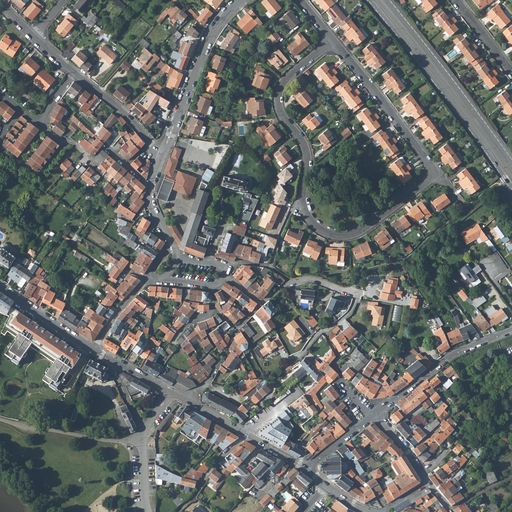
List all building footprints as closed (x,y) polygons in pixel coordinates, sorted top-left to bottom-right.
[(11,0),(21,8),(27,0),(11,0)] [(32,3),(23,13),(32,20),(40,10),(38,8),(40,5),(35,0),(32,3)] [(93,2),(91,0),(79,0),(74,7),(78,11),(82,14),(93,2)] [(112,0),(124,9),(127,6),(119,0),(112,0)] [(204,0),(215,8),(221,0),(204,0)] [(263,0),(262,1),(273,15),(282,8),(275,0),(263,0)] [(317,0),(326,11),(327,10),(335,4),(331,0),(317,0)] [(422,0),(421,2),(428,10),(436,4),(433,0),(422,0)] [(472,0),(472,1),(480,10),(486,5),(487,5),(493,1),(492,0),(472,0)] [(335,4),(327,10),(332,17),(331,18),(334,21),(344,13),(335,3),(335,4)] [(167,8),(156,21),(160,23),(168,14),(171,16),(170,17),(172,18),(171,20),(174,23),(178,18),(179,17),(177,15),(181,10),(174,5),(171,8),(170,7),(168,9),(167,8)] [(498,5),(485,15),(490,21),(492,20),(494,23),(495,23),(501,30),(509,22),(502,13),(503,12),(498,5)] [(213,13),(206,8),(199,17),(194,12),(192,14),(197,20),(203,25),(207,19),(207,18),(209,16),(210,16),(213,13)] [(292,9),(283,17),(292,29),(301,22),(293,13),(295,12),(292,9)] [(179,17),(178,18),(182,21),(187,15),(185,13),(181,10),(177,15),(179,17)] [(253,17),(248,12),(246,15),(247,16),(242,20),(241,19),(238,23),(247,33),(258,23),(261,25),(263,23),(259,17),(255,20),(253,17)] [(434,19),(442,28),(453,18),(450,15),(447,18),(442,12),(434,19)] [(64,20),(55,30),(63,37),(76,21),(67,13),(64,17),(66,19),(64,20)] [(84,16),(81,20),(87,24),(88,23),(94,15),(91,13),(86,19),(84,16)] [(453,18),(442,28),(449,36),(456,29),(452,24),(455,21),(453,18)] [(345,34),(348,37),(359,29),(353,23),(351,20),(343,26),(348,32),(345,34)] [(169,29),(168,30),(171,33),(173,34),(177,30),(173,26),(169,29)] [(187,34),(198,38),(201,30),(190,26),(187,34)] [(511,27),(511,26),(502,33),(505,38),(504,38),(508,43),(509,42),(511,45),(510,46),(511,48),(511,27)] [(359,29),(348,37),(350,41),(353,38),(358,44),(366,38),(359,29)] [(177,30),(173,34),(176,36),(178,38),(182,35),(177,30)] [(104,33),(103,34),(110,39),(112,36),(105,31),(104,33)] [(231,31),(220,47),(233,52),(235,49),(232,47),(239,37),(231,31)] [(299,38),(288,47),(295,56),(310,43),(303,35),(300,31),(296,35),(299,38)] [(6,34),(0,42),(0,45),(6,49),(5,51),(13,57),(22,43),(16,40),(14,42),(12,41),(12,40),(9,38),(10,36),(6,34)] [(458,49),(462,54),(474,45),(471,42),(468,44),(464,39),(463,39),(461,36),(455,40),(453,42),(458,49)] [(142,39),(139,43),(145,48),(145,49),(149,44),(142,39)] [(183,41),(178,52),(189,57),(195,43),(187,40),(186,43),(183,41)] [(66,49),(61,55),(67,60),(72,55),(68,52),(74,44),(72,42),(66,49)] [(365,58),(367,62),(378,53),(371,44),(363,50),(368,56),(365,58)] [(117,56),(104,45),(97,53),(110,64),(117,56)] [(474,45),(462,54),(468,61),(472,67),(480,60),(473,51),(476,48),(474,45)] [(138,65),(142,67),(152,55),(145,49),(145,48),(142,52),(143,53),(139,59),(140,60),(138,63),(138,65)] [(272,56),(268,59),(272,64),(275,64),(278,68),(281,65),(281,64),(283,62),(284,64),(289,60),(279,48),(276,51),(276,54),(274,56),(272,56)] [(75,55),(72,59),(80,66),(87,58),(82,53),(79,50),(79,51),(75,55)] [(189,57),(178,52),(176,59),(177,60),(174,67),(184,71),(189,57)] [(142,67),(141,68),(142,69),(146,72),(155,61),(157,62),(160,58),(154,53),(152,55),(142,67)] [(378,53),(367,62),(370,65),(373,63),(378,68),(385,62),(378,53)] [(224,57),(217,54),(215,58),(216,59),(213,67),(222,70),(225,61),(223,61),(224,57)] [(29,57),(20,67),(30,76),(39,66),(29,57)] [(125,60),(120,66),(126,71),(131,65),(125,60)] [(480,60),(472,67),(476,71),(484,64),(480,60)] [(82,69),(86,72),(90,67),(86,64),(82,69)] [(317,70),(324,79),(335,69),(333,66),(330,69),(325,64),(318,69),(317,70)] [(484,64),(476,71),(482,80),(494,71),(492,68),(488,70),(484,64)] [(259,75),(255,86),(267,90),(269,84),(268,84),(269,79),(271,79),(272,76),(264,73),(265,70),(264,69),(261,68),(262,67),(257,65),(255,72),(257,72),(256,74),(257,74),(259,75)] [(90,67),(86,72),(91,75),(95,70),(91,66),(90,67)] [(164,72),(171,75),(170,76),(175,78),(174,81),(179,83),(183,75),(173,70),(169,66),(164,72)] [(43,69),(33,80),(46,91),(55,80),(51,76),(50,77),(45,73),(47,72),(43,69)] [(335,69),(324,79),(331,87),(339,81),(335,75),(338,73),(335,69)] [(385,83),(387,86),(398,78),(391,69),(383,74),(387,80),(385,83)] [(222,75),(210,70),(207,79),(208,79),(205,89),(214,92),(216,88),(217,88),(221,79),(220,79),(222,75)] [(494,71),(482,80),(485,83),(489,88),(489,89),(498,82),(493,77),(496,74),(494,71)] [(170,76),(168,84),(172,85),(171,86),(177,88),(179,83),(174,81),(175,78),(170,76)] [(398,78),(387,86),(390,90),(393,88),(397,93),(405,88),(398,78)] [(346,99),(358,90),(355,87),(352,89),(348,84),(349,83),(346,80),(336,88),(339,92),(340,91),(346,99)] [(74,81),(67,90),(70,92),(75,96),(77,93),(82,87),(75,82),(74,81)] [(120,86),(114,94),(123,101),(130,93),(122,87),(120,86)] [(91,95),(82,87),(77,93),(80,96),(78,99),(84,103),(85,102),(85,101),(86,102),(91,95)] [(304,87),(295,95),(296,96),(305,107),(313,100),(306,91),(307,90),(304,87)] [(67,90),(64,94),(66,95),(68,94),(73,98),(75,96),(70,92),(67,90)] [(150,90),(139,102),(146,109),(150,111),(156,102),(156,100),(159,96),(156,93),(150,90)] [(358,90),(346,99),(354,108),(362,101),(357,96),(361,93),(358,90)] [(496,97),(502,107),(511,99),(511,95),(508,97),(504,91),(496,97)] [(82,106),(80,108),(89,115),(91,113),(91,112),(88,109),(97,97),(92,93),(91,95),(86,102),(85,101),(85,102),(84,103),(82,106)] [(200,99),(196,110),(207,114),(212,100),(211,99),(212,95),(205,93),(203,96),(201,95),(199,99),(200,99)] [(403,108),(405,111),(416,103),(409,94),(402,100),(406,106),(403,108)] [(159,96),(156,100),(159,102),(159,104),(166,108),(170,102),(159,96)] [(256,97),(249,98),(249,110),(250,110),(251,115),(266,115),(265,108),(264,108),(264,105),(265,105),(265,99),(256,100),(256,97)] [(63,107),(66,104),(62,101),(60,99),(57,103),(50,115),(52,117),(50,120),(56,124),(52,129),(60,136),(65,130),(63,129),(65,127),(58,121),(59,120),(59,121),(67,109),(63,107)] [(511,99),(502,107),(509,116),(511,112),(511,99)] [(0,101),(0,112),(3,115),(2,116),(8,120),(15,111),(2,100),(1,102),(0,101)] [(138,102),(132,108),(138,113),(137,114),(139,115),(140,114),(141,115),(145,110),(146,109),(139,102),(138,102)] [(416,103),(405,111),(408,115),(411,113),(415,118),(423,112),(416,103)] [(359,114),(365,123),(377,114),(375,111),(371,114),(367,108),(359,114)] [(141,115),(140,116),(141,117),(142,116),(143,117),(141,119),(148,125),(156,117),(150,111),(146,109),(145,110),(141,115)] [(97,137),(98,138),(103,143),(104,141),(111,133),(108,130),(112,124),(113,124),(118,120),(118,119),(118,118),(112,113),(111,114),(103,124),(102,126),(104,127),(101,132),(97,137)] [(377,114),(365,123),(372,132),(380,126),(376,120),(379,117),(377,114)] [(320,122),(315,116),(312,118),(310,115),(303,120),(305,124),(307,123),(312,130),(320,123),(320,122)] [(422,133),(424,136),(435,128),(438,126),(435,122),(432,124),(426,116),(418,121),(420,124),(425,131),(422,133)] [(199,135),(199,134),(203,126),(204,121),(193,117),(191,120),(192,121),(189,131),(187,130),(186,134),(192,135),(193,133),(199,135)] [(73,133),(79,127),(74,122),(73,121),(68,127),(73,133)] [(39,129),(30,122),(13,144),(7,139),(2,145),(17,157),(39,129)] [(263,122),(256,128),(260,134),(261,133),(264,137),(261,139),(267,146),(270,144),(271,145),(282,135),(279,131),(277,132),(274,128),(275,128),(272,124),(267,127),(263,122)] [(342,135),(349,130),(347,127),(340,132),(342,135)] [(125,128),(118,132),(120,136),(121,136),(128,133),(125,128)] [(435,128),(424,136),(427,140),(430,138),(434,144),(442,138),(435,128)] [(328,129),(319,136),(323,142),(324,141),(326,144),(323,147),(325,150),(336,141),(331,134),(332,134),(328,129)] [(350,134),(352,133),(349,130),(342,135),(345,138),(350,134)] [(382,130),(372,136),(375,140),(377,138),(383,147),(395,138),(393,135),(389,138),(385,132),(384,133),(382,130)] [(118,132),(108,144),(111,147),(113,144),(116,141),(120,136),(118,132)] [(128,138),(130,139),(139,149),(140,148),(143,145),(145,143),(141,139),(138,136),(136,133),(133,136),(131,134),(130,135),(130,136),(128,138)] [(84,139),(80,144),(83,147),(87,150),(86,151),(93,156),(99,148),(102,144),(103,143),(98,138),(97,137),(94,141),(86,135),(83,138),(84,139)] [(59,145),(47,136),(25,163),(29,166),(30,165),(36,170),(38,167),(40,169),(43,166),(40,164),(42,162),(45,164),(47,161),(44,159),(47,157),(49,158),(51,156),(49,154),(51,151),(53,153),(55,150),(53,149),(55,146),(57,148),(59,145)] [(395,138),(383,147),(390,156),(398,150),(394,144),(397,142),(395,138)] [(126,140),(124,141),(129,147),(128,148),(127,149),(133,155),(139,149),(130,139),(127,141),(126,140)] [(122,149),(119,152),(127,160),(133,155),(127,149),(128,148),(129,147),(124,141),(123,140),(122,141),(121,141),(118,144),(122,149)] [(440,158),(443,161),(453,153),(446,144),(438,149),(443,156),(440,158)] [(280,148),(275,153),(280,160),(284,164),(292,157),(288,152),(287,153),(285,150),(287,148),(284,145),(280,148)] [(175,147),(171,157),(178,160),(182,149),(175,147)] [(93,161),(99,166),(107,156),(108,155),(102,150),(97,156),(94,159),(93,161)] [(266,153),(260,158),(264,162),(270,158),(266,153)] [(453,153),(443,161),(445,165),(448,162),(452,168),(460,162),(453,153)] [(107,156),(99,166),(102,169),(107,164),(110,167),(111,166),(115,161),(108,155),(107,156)] [(150,161),(146,158),(144,162),(138,156),(131,164),(146,179),(148,178),(150,169),(150,161)] [(160,191),(158,190),(157,198),(167,202),(172,189),(190,196),(197,177),(175,169),(179,160),(170,157),(164,174),(167,175),(165,178),(160,191)] [(72,164),(66,158),(59,166),(65,172),(65,171),(68,175),(74,169),(70,165),(72,164)] [(391,165),(397,174),(408,165),(406,162),(403,164),(399,159),(391,165)] [(110,167),(107,171),(111,174),(107,179),(108,179),(110,180),(110,179),(121,166),(115,161),(111,166),(110,167)] [(293,167),(291,163),(277,174),(280,178),(277,180),(280,183),(282,186),(285,183),(284,182),(287,179),(291,180),(293,173),(290,172),(289,171),(293,167)] [(107,164),(102,169),(104,172),(106,170),(107,171),(110,167),(107,164)] [(408,165),(397,174),(404,183),(412,177),(408,171),(411,169),(408,165)] [(78,170),(73,175),(77,179),(86,169),(82,166),(78,170)] [(110,179),(110,180),(115,184),(116,182),(117,182),(127,171),(121,166),(110,179)] [(87,170),(84,173),(85,174),(88,177),(89,177),(94,171),(89,167),(87,170)] [(207,168),(203,178),(210,181),(214,171),(207,168)] [(458,183),(461,186),(472,178),(465,168),(457,174),(461,180),(458,183)] [(94,171),(89,177),(94,182),(95,183),(99,178),(100,177),(94,171)] [(127,171),(117,182),(123,188),(129,182),(133,176),(127,171)] [(164,174),(158,190),(160,191),(165,178),(167,175),(164,174)] [(121,190),(124,192),(126,189),(129,192),(133,188),(134,188),(139,181),(133,176),(129,182),(123,188),(121,190)] [(224,176),(222,185),(229,187),(245,191),(247,186),(249,187),(251,182),(224,176)] [(472,178),(461,186),(463,189),(467,187),(471,193),(479,187),(472,178)] [(139,181),(134,188),(135,189),(136,190),(130,198),(134,201),(138,197),(139,194),(140,192),(143,190),(145,187),(145,186),(139,181)] [(202,181),(199,189),(200,189),(204,191),(207,186),(208,185),(202,181)] [(108,183),(104,188),(110,193),(112,196),(114,197),(114,196),(117,192),(112,187),(108,183)] [(282,204),(284,205),(286,201),(283,200),(287,192),(282,186),(280,183),(277,185),(276,188),(276,191),(274,196),(273,195),(271,199),(275,201),(282,204)] [(175,233),(173,234),(177,242),(180,248),(181,249),(187,251),(189,252),(203,257),(203,256),(206,248),(192,243),(195,233),(196,231),(209,192),(204,191),(200,189),(182,239),(181,242),(175,233)] [(444,193),(431,202),(437,211),(450,202),(444,193)] [(243,195),(240,206),(241,206),(248,208),(249,206),(256,208),(259,201),(256,200),(257,198),(243,195)] [(123,205),(119,212),(132,219),(139,208),(143,204),(144,202),(141,199),(138,197),(134,201),(133,202),(132,202),(130,205),(131,205),(128,209),(123,205)] [(116,207),(114,209),(119,212),(123,205),(121,204),(120,203),(117,208),(116,207)] [(417,206),(416,205),(409,210),(417,221),(423,216),(425,219),(431,215),(422,203),(417,206)] [(263,219),(261,223),(272,228),(280,208),(274,205),(272,204),(265,219),(263,219)] [(495,217),(491,221),(493,224),(499,219),(503,215),(501,213),(501,212),(495,217)] [(394,221),(391,223),(398,233),(410,224),(404,215),(395,222),(394,221)] [(140,222),(137,230),(135,233),(137,235),(146,241),(151,233),(146,230),(151,222),(143,218),(140,222)] [(173,221),(168,224),(173,234),(175,233),(181,242),(182,239),(178,233),(177,231),(173,221)] [(484,232),(481,229),(478,223),(461,233),(467,243),(480,236),(483,241),(488,238),(484,232)] [(204,225),(201,233),(210,235),(213,236),(215,229),(204,225)] [(235,225),(232,234),(236,235),(237,233),(242,235),(244,235),(247,228),(246,227),(245,229),(235,225)] [(125,226),(123,226),(122,227),(119,232),(124,235),(125,237),(126,236),(127,236),(126,237),(128,238),(131,240),(133,241),(134,240),(136,237),(129,232),(132,227),(125,226)] [(247,228),(244,235),(248,237),(253,239),(259,241),(261,242),(264,235),(258,233),(257,232),(251,230),(251,229),(247,228)] [(382,232),(378,235),(374,238),(380,246),(382,248),(384,249),(390,245),(390,243),(388,240),(391,237),(385,228),(381,231),(382,232)] [(285,239),(298,245),(304,232),(300,230),(299,233),(289,229),(285,239)] [(151,233),(146,241),(153,245),(154,242),(156,239),(157,237),(151,233)] [(201,233),(199,239),(208,242),(210,235),(201,233)] [(218,248),(217,251),(218,251),(216,256),(228,259),(233,243),(235,237),(236,235),(232,234),(227,233),(221,249),(218,248)] [(75,234),(72,239),(73,240),(78,243),(81,238),(75,234)] [(265,243),(261,257),(265,258),(268,248),(270,247),(274,248),(277,239),(276,239),(269,236),(264,234),(264,235),(261,242),(265,243)] [(154,242),(153,245),(160,250),(163,245),(165,242),(161,240),(158,237),(157,237),(156,239),(154,242)] [(309,239),(304,252),(317,258),(322,246),(314,243),(315,241),(309,239)] [(494,246),(489,239),(486,241),(491,248),(494,246)] [(254,259),(253,261),(259,263),(261,257),(265,243),(261,242),(259,241),(258,246),(261,247),(259,253),(256,252),(254,259)] [(371,251),(370,247),(368,242),(360,245),(352,248),(356,258),(364,255),(364,256),(372,253),(372,255),(377,253),(374,249),(371,251)] [(233,243),(228,259),(234,261),(236,257),(235,257),(239,244),(233,243)] [(239,244),(235,257),(236,257),(242,258),(246,246),(239,244)] [(409,244),(405,246),(409,252),(413,250),(409,244)] [(0,262),(2,262),(4,264),(9,267),(16,257),(6,250),(0,245),(0,262)] [(138,245),(137,247),(135,249),(138,251),(140,253),(141,252),(144,248),(139,245),(138,245)] [(144,248),(141,252),(152,258),(153,259),(157,253),(146,245),(144,248)] [(242,258),(247,259),(249,260),(251,250),(252,248),(246,246),(242,258)] [(329,248),(328,262),(337,263),(337,261),(344,261),(345,248),(338,247),(338,250),(335,249),(335,248),(329,248)] [(76,250),(74,255),(80,259),(83,255),(76,250)] [(495,250),(490,253),(496,263),(501,260),(495,250)] [(140,253),(135,262),(143,267),(140,271),(144,274),(148,267),(151,261),(153,259),(152,258),(141,252),(140,253)] [(18,257),(3,280),(8,283),(10,279),(9,278),(11,276),(12,277),(14,273),(15,272),(20,265),(23,261),(21,259),(18,257)] [(112,257),(109,261),(116,266),(121,271),(128,261),(122,257),(119,261),(116,258),(112,257)] [(501,260),(496,263),(502,273),(507,269),(501,260)] [(133,265),(130,263),(128,266),(129,267),(131,268),(134,270),(139,273),(140,271),(143,267),(135,262),(133,265)] [(482,281),(468,263),(459,270),(465,279),(468,277),(471,281),(471,282),(475,286),(482,281)] [(20,265),(15,272),(22,276),(27,270),(20,265)] [(238,280),(244,285),(248,281),(248,280),(252,276),(254,272),(249,268),(251,266),(242,265),(242,266),(238,270),(233,276),(238,281),(238,280)] [(22,276),(16,285),(20,288),(27,280),(28,280),(36,268),(32,266),(29,271),(27,270),(22,276)] [(28,280),(20,292),(29,298),(37,286),(41,288),(44,282),(48,275),(47,274),(45,278),(38,274),(41,269),(37,266),(36,268),(28,280)] [(116,266),(109,275),(110,276),(115,279),(121,271),(116,266)] [(262,271),(260,273),(264,276),(269,269),(265,268),(264,267),(262,271)] [(502,273),(495,278),(497,281),(511,271),(510,268),(507,269),(502,273)] [(10,279),(8,283),(8,284),(10,284),(12,286),(18,276),(14,273),(12,277),(10,279)] [(125,280),(116,290),(125,297),(140,281),(139,280),(136,278),(132,276),(131,276),(129,275),(128,274),(124,279),(125,280)] [(244,285),(243,286),(247,289),(254,281),(256,279),(252,276),(248,280),(248,281),(244,285)] [(260,279),(257,283),(260,287),(261,287),(263,288),(268,292),(275,283),(274,282),(268,278),(265,282),(260,279)] [(274,282),(275,283),(280,286),(282,284),(277,278),(274,282)] [(383,292),(381,298),(394,300),(395,296),(402,297),(403,292),(396,290),(398,281),(389,279),(388,283),(386,283),(384,292),(383,292)] [(254,281),(247,289),(253,294),(256,290),(258,292),(260,293),(263,288),(261,287),(260,287),(257,283),(254,281)] [(44,282),(41,288),(47,291),(44,297),(42,300),(49,304),(53,297),(55,293),(49,289),(51,286),(44,282)] [(222,288),(229,293),(233,287),(226,282),(222,288)] [(109,292),(106,297),(113,302),(117,297),(122,301),(125,297),(116,290),(109,284),(105,289),(109,292)] [(37,286),(29,298),(35,302),(38,299),(37,298),(39,294),(44,297),(47,291),(41,288),(37,286)] [(157,287),(149,286),(149,293),(149,296),(159,296),(161,287),(157,287)] [(233,287),(229,293),(235,298),(240,291),(236,288),(233,286),(233,287)] [(161,287),(159,296),(161,296),(170,297),(175,298),(176,292),(177,289),(168,288),(161,287)] [(258,295),(257,297),(259,298),(260,299),(262,299),(263,298),(268,292),(263,288),(260,293),(258,295)] [(301,289),(300,299),(314,300),(315,291),(301,289)] [(144,290),(141,293),(148,298),(149,296),(149,293),(144,290)] [(188,294),(188,299),(197,300),(198,290),(190,290),(190,293),(190,294),(188,294)] [(218,300),(219,302),(222,301),(222,302),(224,300),(225,299),(229,295),(228,295),(224,292),(222,293),(221,290),(215,293),(218,300)] [(468,297),(463,290),(459,292),(464,299),(468,297)] [(202,298),(202,300),(209,301),(212,299),(212,298),(212,295),(209,295),(209,292),(206,292),(204,291),(203,291),(202,298)] [(240,291),(235,298),(236,299),(245,305),(250,298),(243,293),(243,292),(240,291)] [(14,302),(0,292),(0,312),(7,315),(11,308),(14,302)] [(138,295),(133,300),(143,309),(144,307),(148,308),(149,308),(152,306),(147,303),(148,302),(138,295)] [(221,307),(221,308),(224,312),(229,308),(233,303),(235,299),(229,295),(225,299),(224,300),(226,301),(227,303),(221,307)] [(471,295),(468,297),(480,312),(483,310),(471,295)] [(53,297),(49,304),(57,308),(60,301),(53,297)] [(106,297),(100,304),(112,313),(115,309),(111,305),(113,302),(106,297)] [(245,305),(245,306),(252,311),(257,304),(250,298),(245,305)] [(148,312),(147,315),(151,316),(152,312),(152,311),(153,309),(149,308),(148,308),(144,307),(143,309),(133,300),(127,306),(131,309),(134,312),(136,310),(137,312),(138,310),(140,312),(142,310),(148,312)] [(263,306),(262,306),(270,316),(271,316),(277,310),(269,300),(266,303),(263,306)] [(376,301),(368,301),(366,308),(372,309),(371,313),(374,314),(373,324),(382,326),(385,307),(377,306),(378,302),(376,301)] [(190,303),(189,306),(191,307),(195,310),(199,308),(199,311),(200,311),(209,310),(209,304),(199,305),(199,303),(195,302),(190,302),(190,303)] [(219,302),(216,303),(215,306),(218,309),(222,314),(223,313),(224,312),(221,308),(221,307),(220,305),(219,302)] [(224,312),(223,313),(226,315),(228,316),(231,314),(234,311),(232,309),(235,304),(233,303),(229,308),(224,312)] [(93,309),(92,310),(105,318),(105,317),(108,319),(112,313),(100,304),(95,311),(93,309)] [(178,310),(189,318),(193,313),(194,311),(195,310),(191,307),(189,306),(189,307),(183,305),(178,310)] [(393,320),(401,321),(403,306),(395,305),(393,320)] [(127,306),(123,311),(124,312),(129,316),(130,317),(131,317),(135,313),(134,312),(131,309),(127,306)] [(256,314),(256,315),(261,319),(264,325),(269,331),(273,328),(276,326),(270,318),(272,317),(271,316),(270,316),(262,306),(256,313),(256,314)] [(84,314),(84,315),(88,318),(88,317),(90,318),(90,317),(92,319),(100,324),(105,318),(92,310),(93,309),(90,307),(84,314)] [(81,356),(11,308),(7,315),(9,317),(4,327),(1,333),(4,335),(7,331),(16,337),(4,355),(12,360),(12,359),(18,363),(29,346),(54,363),(42,380),(49,385),(57,390),(72,367),(73,368),(80,359),(80,358),(81,356)] [(64,308),(58,318),(68,325),(70,327),(93,341),(98,333),(87,326),(92,319),(90,317),(90,318),(88,317),(88,318),(84,315),(79,322),(77,321),(79,319),(75,317),(76,315),(64,308)] [(171,325),(169,329),(169,330),(170,331),(175,333),(175,334),(177,331),(184,324),(189,318),(178,310),(177,309),(175,308),(173,312),(181,317),(179,319),(172,326),(171,325)] [(454,316),(459,328),(465,326),(463,323),(460,324),(459,320),(457,315),(458,315),(454,309),(451,312),(454,316)] [(231,314),(228,316),(229,317),(235,324),(241,318),(241,319),(245,316),(240,311),(240,312),(237,314),(236,312),(237,311),(236,310),(234,311),(231,314)] [(434,310),(432,312),(434,315),(440,326),(443,324),(434,310)] [(121,314),(118,318),(124,323),(126,322),(130,324),(134,326),(136,323),(138,321),(134,318),(131,317),(130,317),(129,316),(124,312),(123,311),(121,314)] [(492,319),(488,322),(491,325),(495,330),(506,322),(498,313),(495,316),(496,316),(493,318),(495,320),(493,321),(492,319)] [(217,314),(213,317),(216,324),(216,325),(217,324),(223,320),(217,314)] [(481,314),(478,317),(474,320),(483,331),(491,325),(488,322),(481,314)] [(311,316),(306,320),(313,328),(318,323),(311,316)] [(213,317),(206,321),(208,328),(214,325),(216,325),(216,324),(213,317)] [(118,319),(111,330),(113,331),(118,334),(116,337),(122,340),(125,334),(120,330),(122,327),(123,328),(125,327),(123,326),(124,323),(118,318),(118,319)] [(454,318),(445,321),(447,327),(456,323),(454,318)] [(92,319),(87,326),(98,333),(103,326),(100,324),(92,319)] [(305,333),(294,319),(284,327),(289,333),(287,335),(290,339),(292,338),(296,343),(298,343),(302,340),(300,337),(301,336),(302,336),(305,333)] [(199,326),(195,328),(196,330),(202,338),(203,338),(206,335),(206,336),(207,335),(205,329),(208,328),(206,321),(198,323),(199,326)] [(226,321),(222,323),(226,328),(227,330),(231,326),(226,321)] [(226,328),(222,323),(218,327),(221,332),(224,332),(227,330),(226,328)] [(242,328),(244,330),(250,337),(255,334),(246,323),(242,327),(242,328)] [(342,331),(351,339),(359,331),(350,323),(342,331)] [(465,326),(459,328),(463,340),(469,338),(468,334),(476,331),(471,324),(465,326)] [(441,327),(434,332),(438,339),(440,338),(443,343),(437,347),(440,352),(441,353),(450,347),(444,332),(441,327)] [(463,340),(459,328),(447,333),(452,345),(463,340)] [(209,333),(212,338),(216,337),(220,335),(217,329),(209,333)] [(194,331),(186,337),(187,338),(191,344),(191,343),(197,339),(199,341),(202,338),(196,330),(194,331)] [(119,346),(121,348),(122,345),(127,349),(132,342),(135,345),(139,338),(142,333),(138,331),(136,336),(130,332),(129,333),(124,339),(119,346)] [(135,345),(132,348),(140,354),(143,349),(147,343),(142,340),(147,334),(144,332),(143,332),(142,333),(139,338),(135,345)] [(242,332),(234,338),(235,339),(236,339),(240,344),(238,347),(241,349),(249,343),(249,342),(248,341),(245,337),(242,332)] [(167,333),(164,338),(169,342),(173,336),(167,333)] [(331,340),(335,345),(336,345),(343,341),(346,339),(341,333),(336,336),(331,340)] [(216,337),(212,338),(217,346),(221,352),(223,351),(222,349),(227,345),(231,338),(227,334),(222,337),(220,335),(216,337)] [(182,337),(177,342),(180,346),(181,345),(185,340),(182,337)] [(111,341),(106,338),(104,341),(105,348),(115,353),(116,352),(119,346),(111,341)] [(185,340),(181,345),(187,354),(191,351),(194,349),(191,344),(187,338),(185,340)] [(202,338),(199,341),(203,346),(206,351),(207,351),(213,346),(211,343),(208,338),(205,341),(203,338),(202,338)] [(235,339),(229,348),(234,352),(237,353),(238,354),(240,359),(243,357),(242,356),(240,353),(243,351),(241,349),(238,347),(240,344),(236,339),(235,339)] [(336,345),(335,345),(339,352),(348,347),(347,345),(344,346),(343,344),(347,341),(346,339),(343,341),(336,345)] [(143,349),(140,354),(146,357),(149,353),(150,351),(152,352),(156,344),(151,341),(150,345),(148,343),(147,343),(143,349)] [(146,357),(140,368),(147,371),(153,361),(152,360),(156,354),(160,346),(159,346),(156,344),(152,352),(150,351),(149,353),(146,357)] [(171,345),(166,350),(167,351),(171,355),(176,350),(171,345)] [(152,360),(153,361),(156,362),(159,356),(162,351),(164,348),(160,346),(156,354),(152,360)] [(229,348),(227,352),(230,354),(224,364),(232,370),(239,360),(236,357),(238,354),(237,353),(234,352),(229,348)] [(319,382),(322,386),(326,381),(329,383),(330,383),(332,382),(333,380),(326,373),(324,375),(321,372),(328,365),(331,362),(336,356),(334,352),(332,349),(323,360),(320,363),(315,359),(311,363),(313,365),(316,367),(310,373),(319,382)] [(355,353),(352,356),(353,357),(347,362),(348,363),(351,365),(349,367),(355,373),(365,364),(358,358),(362,354),(359,350),(356,354),(355,353)] [(162,351),(159,356),(164,360),(168,356),(164,353),(162,351)] [(132,353),(127,360),(133,364),(137,357),(132,353)] [(416,355),(415,356),(418,359),(427,367),(433,363),(427,356),(425,357),(420,353),(417,356),(416,355)] [(207,363),(203,367),(207,370),(210,373),(212,370),(209,367),(210,366),(216,360),(210,354),(204,360),(205,362),(207,363)] [(362,354),(358,358),(365,364),(369,360),(368,359),(362,354)] [(194,355),(190,358),(194,364),(198,361),(194,355)] [(291,369),(300,379),(307,373),(309,375),(310,373),(316,367),(313,365),(311,363),(305,357),(301,362),(300,361),(298,362),(294,365),(293,364),(283,371),(285,372),(286,371),(287,372),(291,369)] [(372,359),(368,365),(374,369),(381,373),(382,371),(389,360),(385,358),(383,362),(380,360),(378,363),(372,359)] [(418,359),(406,369),(408,372),(414,378),(427,367),(418,359)] [(90,361),(84,373),(102,382),(103,381),(105,382),(107,381),(110,377),(109,375),(106,374),(108,370),(90,361)] [(153,361),(147,371),(156,377),(163,366),(156,362),(153,361)] [(191,373),(187,377),(191,379),(193,380),(207,370),(203,367),(202,365),(199,363),(199,362),(198,361),(194,364),(193,365),(196,369),(191,373)] [(346,363),(340,367),(341,372),(343,373),(349,367),(351,365),(348,363),(347,364),(346,363)] [(338,374),(328,365),(321,372),(324,375),(326,373),(333,380),(338,375),(338,374)] [(374,369),(368,365),(367,365),(363,373),(370,377),(374,369)] [(163,366),(156,377),(172,385),(175,380),(175,379),(165,373),(168,368),(163,366)] [(451,366),(443,372),(448,378),(454,374),(456,378),(458,376),(451,366)] [(349,367),(343,373),(349,379),(355,373),(349,367)] [(374,382),(366,394),(372,398),(380,386),(382,386),(383,384),(386,380),(387,379),(387,378),(388,377),(381,373),(374,369),(370,377),(375,380),(374,382)] [(253,370),(247,373),(250,379),(253,379),(257,379),(258,379),(253,370)] [(119,374),(126,387),(129,386),(130,385),(135,379),(121,372),(119,374)] [(402,377),(394,383),(399,390),(409,383),(414,378),(408,372),(402,377)] [(358,373),(351,382),(360,391),(368,379),(358,373)] [(436,377),(428,383),(431,386),(433,389),(438,384),(441,383),(436,377)] [(135,379),(130,385),(137,389),(146,395),(150,388),(135,379)] [(191,379),(188,382),(194,387),(197,385),(193,380),(191,379)] [(236,390),(242,396),(256,385),(259,382),(263,386),(265,384),(269,381),(267,380),(258,379),(257,379),(253,379),(250,379),(249,380),(247,381),(244,384),(236,390)] [(368,379),(360,391),(366,394),(374,382),(368,379)] [(444,389),(446,391),(452,385),(453,384),(449,379),(443,385),(445,388),(444,389)] [(175,380),(172,385),(182,391),(187,390),(182,387),(183,384),(175,380)] [(383,384),(382,386),(388,394),(390,396),(395,393),(390,386),(386,380),(383,384)] [(426,380),(420,385),(425,390),(426,390),(430,387),(431,386),(428,383),(426,380)] [(311,389),(307,393),(310,397),(309,399),(309,400),(308,401),(310,402),(311,401),(315,406),(318,404),(322,408),(324,407),(320,402),(315,393),(316,392),(322,386),(319,382),(311,389)] [(394,383),(390,386),(395,393),(399,390),(394,383)] [(265,384),(263,386),(260,389),(258,390),(263,397),(270,391),(265,384)] [(327,396),(321,400),(325,405),(331,399),(333,401),(338,397),(340,395),(339,394),(332,385),(324,390),(329,397),(328,397),(327,396)] [(420,385),(415,389),(419,394),(422,391),(427,398),(431,395),(426,390),(425,390),(420,385)] [(380,386),(372,398),(385,396),(388,394),(382,386),(380,386)] [(430,387),(426,390),(431,395),(433,393),(435,392),(433,389),(431,386),(430,387)] [(146,395),(144,396),(146,399),(151,395),(152,394),(155,391),(150,388),(146,395)] [(413,393),(406,398),(409,402),(414,398),(415,397),(420,403),(421,402),(427,398),(422,391),(419,394),(415,389),(412,392),(413,393)] [(254,390),(247,395),(249,398),(250,397),(254,394),(256,392),(254,390)] [(256,392),(254,394),(259,401),(263,397),(258,390),(256,392)] [(203,401),(217,409),(226,414),(228,413),(231,415),(232,413),(239,408),(223,399),(222,400),(209,392),(204,393),(202,397),(203,401)] [(436,393),(434,394),(430,398),(435,403),(440,398),(439,397),(438,395),(436,393)] [(254,394),(250,397),(254,402),(255,404),(259,401),(254,394)] [(314,415),(319,411),(315,406),(311,401),(310,402),(308,401),(304,395),(292,404),(296,408),(299,405),(301,408),(304,405),(306,407),(306,406),(314,415)] [(405,397),(399,401),(404,407),(409,403),(409,402),(406,398),(405,397)] [(409,403),(404,407),(408,413),(420,403),(415,397),(414,398),(409,402),(409,403)] [(331,399),(325,405),(327,407),(328,408),(334,403),(333,401),(331,399)] [(426,401),(423,404),(424,406),(426,409),(431,405),(432,404),(428,399),(426,401)] [(338,406),(331,412),(334,415),(337,418),(344,412),(342,410),(346,406),(346,405),(343,402),(338,407),(338,406)] [(136,430),(124,403),(123,404),(124,407),(121,408),(123,413),(123,414),(124,416),(123,416),(126,421),(126,422),(132,434),(135,432),(136,430)] [(334,403),(328,408),(331,412),(338,406),(335,403),(334,403)] [(239,408),(232,413),(241,423),(246,418),(242,413),(247,409),(243,404),(239,408)] [(444,404),(436,411),(440,415),(441,414),(448,407),(444,404)] [(194,413),(183,406),(176,416),(183,421),(184,420),(187,423),(194,413)] [(327,407),(319,415),(323,419),(326,416),(331,412),(328,408),(327,407)] [(400,408),(397,410),(404,417),(408,413),(404,407),(401,409),(400,408)] [(397,410),(390,417),(396,424),(404,417),(397,410)] [(486,410),(483,412),(489,418),(491,415),(486,410)] [(464,411),(461,414),(466,419),(470,416),(464,411)] [(331,412),(326,416),(329,419),(330,420),(334,415),(331,412)] [(344,412),(337,418),(340,421),(346,415),(344,412)] [(171,413),(164,420),(167,423),(174,415),(171,413)] [(186,424),(180,433),(191,440),(196,432),(198,434),(206,419),(194,413),(187,423),(186,424)] [(440,415),(435,420),(438,423),(444,418),(441,414),(440,415)] [(346,415),(340,421),(346,427),(352,421),(346,415)] [(323,419),(314,428),(318,431),(328,422),(327,422),(329,419),(326,416),(323,419)] [(412,418),(409,421),(412,425),(413,425),(417,429),(419,427),(420,426),(413,418),(412,418)] [(206,419),(198,434),(204,438),(206,439),(211,422),(206,419)] [(158,429),(157,429),(161,432),(167,423),(164,420),(158,429)] [(430,424),(429,426),(432,429),(438,423),(435,420),(430,424)] [(211,422),(206,439),(209,441),(210,440),(213,433),(214,433),(218,425),(211,422)] [(396,428),(401,434),(408,427),(406,425),(403,422),(398,426),(396,428)] [(287,438),(276,432),(278,428),(279,426),(274,423),(271,428),(265,425),(258,431),(267,436),(267,435),(283,444),(287,438)] [(323,430),(320,433),(322,434),(324,433),(329,430),(330,430),(333,427),(335,425),(334,423),(331,425),(330,423),(327,426),(323,429),(323,430)] [(371,423),(365,428),(368,431),(375,438),(381,431),(373,423),(372,424),(371,423)] [(415,438),(410,442),(413,446),(419,442),(432,429),(429,426),(427,424),(421,430),(419,427),(417,429),(413,433),(411,435),(415,438)] [(214,433),(211,442),(215,443),(216,443),(216,442),(223,428),(218,425),(214,433)] [(412,425),(409,428),(413,433),(417,429),(413,425),(412,425)] [(330,430),(329,430),(336,439),(346,431),(341,426),(339,427),(335,430),(333,427),(330,430)] [(408,427),(401,434),(406,439),(411,435),(413,433),(409,428),(408,427)] [(216,442),(216,443),(219,446),(225,439),(229,432),(223,428),(216,442)] [(278,428),(276,432),(287,438),(288,436),(289,435),(289,434),(278,428)] [(313,429),(309,433),(313,437),(319,432),(318,431),(314,428),(313,429)] [(441,432),(434,440),(435,441),(439,445),(440,446),(451,434),(446,429),(442,434),(441,432)] [(326,435),(322,438),(327,446),(336,439),(329,430),(324,433),(326,435)] [(365,435),(368,438),(371,441),(375,438),(368,431),(365,434),(365,435)] [(371,441),(368,444),(376,451),(378,449),(388,439),(389,438),(387,436),(381,431),(375,438),(371,441)] [(225,439),(219,446),(224,450),(229,445),(239,437),(229,432),(225,439)] [(313,437),(312,439),(313,440),(313,441),(317,446),(314,449),(316,452),(317,454),(327,446),(322,438),(320,435),(322,434),(320,433),(319,432),(313,437)] [(416,450),(414,452),(420,458),(427,453),(426,451),(435,441),(434,440),(431,437),(428,438),(416,450)] [(283,444),(282,448),(287,451),(293,442),(287,438),(283,444)] [(388,439),(378,449),(383,454),(386,451),(390,446),(391,445),(392,443),(394,441),(389,438),(388,439)] [(235,459),(231,463),(238,469),(243,463),(246,458),(256,447),(245,441),(242,444),(231,453),(231,456),(235,459)] [(312,442),(307,447),(311,452),(314,456),(317,454),(316,452),(314,449),(317,446),(313,441),(312,441),(312,442)] [(435,441),(426,451),(427,453),(430,455),(439,445),(435,441)] [(293,442),(287,451),(298,457),(299,455),(302,452),(303,451),(300,449),(297,447),(298,445),(295,443),(293,442)] [(390,446),(386,451),(392,457),(400,450),(392,443),(391,445),(390,446)] [(344,444),(337,450),(345,460),(348,457),(350,459),(352,460),(352,459),(354,462),(357,460),(351,453),(344,444)] [(353,451),(351,453),(357,460),(359,462),(365,457),(367,454),(363,449),(360,446),(359,445),(353,451)] [(392,457),(390,459),(394,462),(404,455),(402,452),(400,449),(400,450),(392,457)] [(451,461),(447,464),(452,471),(453,470),(455,472),(469,456),(465,453),(462,456),(453,449),(451,451),(453,454),(452,455),(449,453),(447,456),(451,461)] [(254,473),(253,474),(259,480),(260,479),(264,475),(279,459),(261,450),(257,457),(264,462),(254,473)] [(299,455),(298,457),(301,459),(303,459),(308,461),(312,458),(311,457),(311,456),(309,454),(308,454),(307,455),(305,454),(306,453),(305,453),(305,452),(304,453),(302,452),(299,455)] [(323,464),(319,464),(319,469),(319,470),(323,470),(323,472),(326,472),(326,474),(328,475),(328,477),(330,479),(333,479),(340,475),(340,474),(342,474),(342,470),(343,470),(344,469),(345,468),(345,467),(345,465),(345,464),(344,463),(342,462),(341,460),(341,459),(340,459),(340,458),(336,453),(333,453),(327,458),(328,459),(326,459),(326,462),(323,462),(323,464)] [(427,453),(420,458),(424,462),(430,456),(431,456),(430,455),(427,453)] [(388,489),(382,492),(389,502),(420,483),(421,480),(416,473),(405,457),(395,462),(400,470),(398,472),(400,476),(399,476),(398,477),(395,481),(396,482),(387,488),(388,489)] [(279,459),(264,475),(267,478),(270,475),(273,478),(276,475),(280,478),(283,475),(284,475),(285,472),(289,465),(279,459)] [(205,462),(198,471),(204,473),(206,473),(211,466),(205,462)] [(359,462),(357,464),(365,477),(367,474),(366,474),(361,465),(359,462)] [(394,462),(391,464),(399,476),(400,476),(398,472),(400,470),(395,462),(394,462)] [(231,463),(226,469),(232,473),(232,474),(236,470),(238,469),(231,463)] [(238,469),(236,470),(242,476),(245,478),(240,484),(245,489),(252,481),(255,484),(257,483),(259,480),(253,474),(252,475),(244,468),(246,466),(243,463),(238,469)] [(345,468),(344,469),(347,472),(352,478),(355,475),(345,464),(345,465),(345,467),(345,468)] [(447,464),(441,469),(446,476),(451,472),(452,471),(447,464)] [(169,473),(156,465),(156,476),(163,480),(167,479),(181,484),(181,486),(185,487),(185,489),(189,490),(190,487),(195,488),(196,481),(185,479),(182,478),(178,476),(169,473)] [(490,467),(484,472),(490,484),(497,480),(490,467)] [(224,468),(220,474),(214,470),(209,478),(216,483),(213,488),(216,491),(232,473),(226,469),(224,468)] [(288,477),(287,478),(290,481),(291,482),(294,480),(295,481),(293,484),(299,489),(304,493),(309,488),(308,487),(312,482),(294,468),(289,474),(288,477)] [(441,469),(436,473),(443,482),(448,478),(446,476),(441,469)] [(373,474),(371,475),(375,480),(376,482),(379,480),(382,478),(382,476),(379,471),(373,474)] [(344,475),(336,484),(344,490),(355,498),(364,503),(367,501),(362,494),(364,492),(363,491),(362,492),(359,494),(353,489),(355,486),(354,485),(355,484),(354,483),(351,479),(352,478),(347,472),(345,475),(344,475)] [(436,473),(433,475),(440,485),(443,482),(436,473)] [(444,483),(438,488),(443,494),(453,484),(460,477),(456,473),(453,477),(451,479),(444,484),(444,483)] [(433,475),(429,478),(437,487),(440,485),(433,475)] [(274,499),(276,496),(284,487),(290,481),(287,478),(281,485),(275,484),(272,482),(268,486),(267,488),(271,492),(269,494),(274,499)] [(259,480),(257,483),(261,488),(265,484),(263,482),(260,479),(259,480)] [(365,485),(361,481),(360,480),(358,482),(364,489),(366,487),(365,485)] [(375,480),(367,487),(368,488),(375,496),(379,494),(375,488),(379,486),(376,482),(375,480)] [(453,484),(443,494),(447,500),(459,492),(459,491),(453,484)] [(364,492),(362,494),(367,501),(375,496),(368,488),(364,492)] [(425,489),(414,495),(418,500),(427,495),(431,492),(429,490),(425,489)] [(459,492),(447,500),(452,506),(457,503),(464,498),(459,491),(459,492)] [(269,494),(261,502),(266,507),(271,502),(274,499),(269,494)] [(414,495),(409,499),(412,504),(415,502),(418,500),(414,495)] [(418,500),(415,502),(415,503),(417,506),(420,504),(429,498),(427,495),(418,500)] [(294,497),(281,511),(295,511),(302,505),(297,500),(294,497)] [(435,497),(424,504),(428,508),(438,501),(435,497)] [(352,511),(337,500),(332,508),(337,511),(352,511)] [(439,502),(434,506),(438,511),(443,507),(439,502)] [(495,503),(488,506),(489,508),(491,511),(495,511),(499,510),(495,503)]
